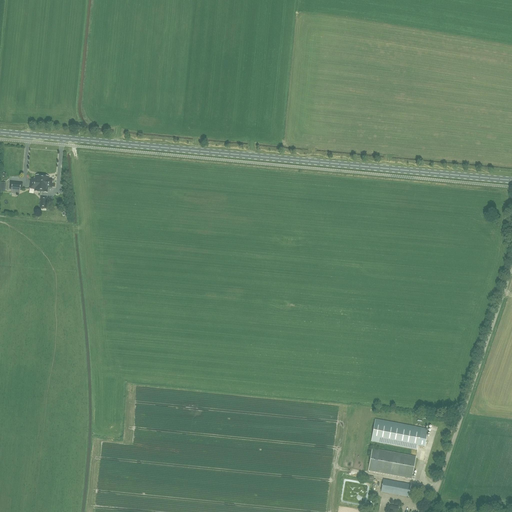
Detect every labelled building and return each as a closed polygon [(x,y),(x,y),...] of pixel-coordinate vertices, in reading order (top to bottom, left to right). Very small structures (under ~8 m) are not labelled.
[(40,192),(40,185),(42,185),(43,177),(36,176),(36,180),(31,179),(30,189),(35,190),(35,191),(40,192)] [(48,177),(43,177),(42,185),(40,185),(40,192),(47,193),(47,187),(51,188),(52,180),(48,180),(48,177)] [(417,450),(418,446),(424,447),(428,430),(375,420),(371,441),(417,450)] [(406,479),(407,479),(407,478),(411,479),(416,457),(372,449),(368,471),(406,478),(406,479)] [(408,497),(410,485),(383,480),(381,492),(408,497)] [(364,501),(365,486),(348,484),(347,500),(364,501)]
